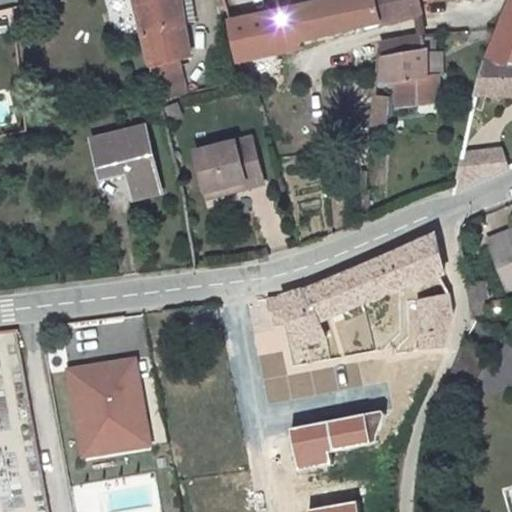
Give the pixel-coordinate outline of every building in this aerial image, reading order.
[(184,57),(176,0),(132,0),(148,65),(184,57)] [(332,0),(286,10),(292,44),(417,13),(420,12),(419,7),(417,0),(332,0)] [(511,0),(484,59),(511,60),(511,0)] [(217,26),(224,24),(220,6),(211,8),(217,26)] [(422,37),(381,41),(383,54),(424,50),(422,37)] [(428,80),(426,54),(383,57),(381,84),(396,83),(398,108),(433,105),(431,80),(428,80)] [(258,79),(275,76),(272,56),(234,64),(239,83),(258,79)] [(476,94),(511,94),(511,60),(484,59),(476,94)] [(431,80),(433,105),(441,104),(439,79),(431,80)] [(141,126),(90,139),(99,179),(127,172),(136,208),(161,202),(141,126)] [(252,131),(197,146),(206,183),(246,173),(248,180),(264,176),(252,131)] [(502,148),(461,151),(462,176),(504,173),(502,148)] [(206,183),(208,190),(248,180),(246,173),(206,183)] [(366,179),(346,177),(345,191),(365,193),(366,179)] [(511,230),(489,239),(507,286),(511,283),(511,230)] [(389,258),(283,300),(297,347),(327,339),(324,322),(398,290),(420,284),(442,277),(443,269),(435,237),(389,258)] [(420,284),(425,350),(443,349),(448,340),(451,329),(452,324),(453,313),(453,307),(451,297),(448,286),(442,277),(420,284)] [(467,285),(470,300),(482,297),(486,297),(483,282),(467,285)] [(486,318),(482,297),(470,300),(473,320),(486,318)] [(344,352),(343,337),(327,339),(329,353),(344,352)] [(135,359),(92,367),(122,383),(139,380),(135,359)] [(92,367),(70,371),(79,424),(90,422),(94,444),(114,440),(115,452),(150,445),(139,380),(122,383),(92,367)] [(303,389),(311,444),(389,432),(381,377),(303,389)] [(90,422),(79,424),(84,457),(115,452),(114,440),(94,444),(90,422)]
